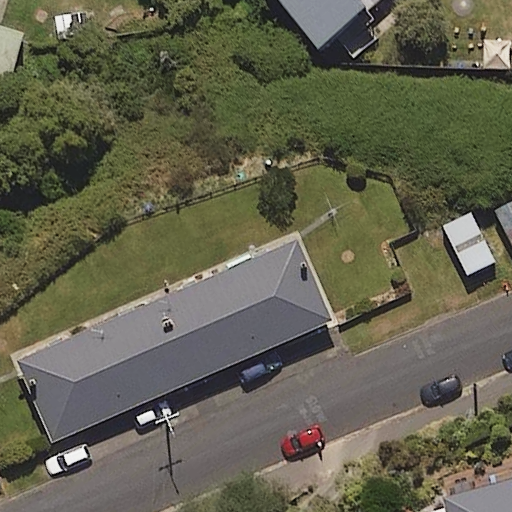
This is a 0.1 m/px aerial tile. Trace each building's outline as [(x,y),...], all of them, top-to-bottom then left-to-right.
[(376,0),(275,0),(317,50),(376,0)] [(56,19),(0,2),(0,118),(24,125),(56,19)] [(511,199),(492,209),(511,247),(511,199)] [(492,263),(469,213),(441,226),(464,275),(492,263)] [(333,322),(296,238),(11,361),(48,445),(333,322)] [(511,511),(511,478),(421,505),(423,511),(511,511)]
